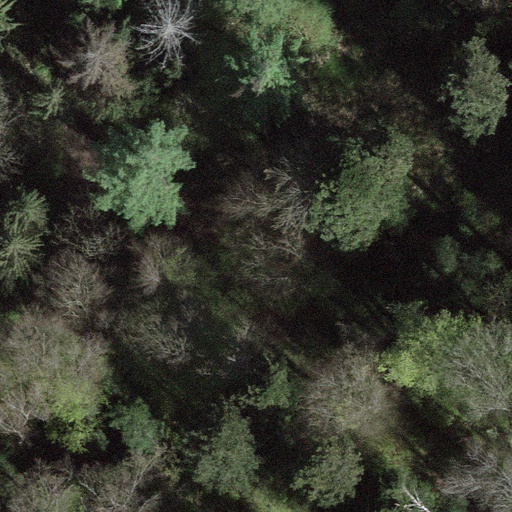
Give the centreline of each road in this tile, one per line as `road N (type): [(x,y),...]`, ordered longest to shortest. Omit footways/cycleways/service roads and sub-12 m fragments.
road 1 (track): [(107,293),(511,357)]
road 2 (track): [(107,293),(65,0)]
road 3 (track): [(0,484),(26,419),(107,293)]
